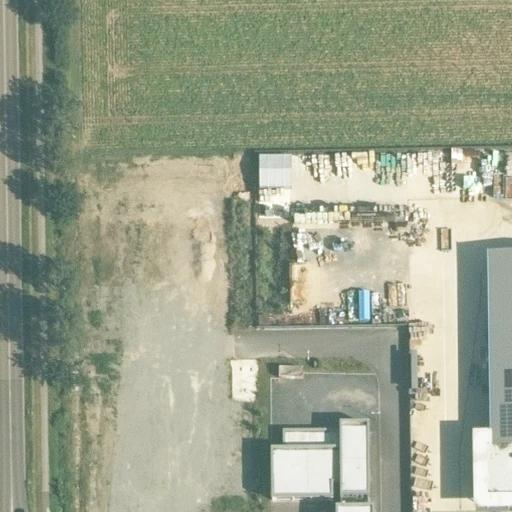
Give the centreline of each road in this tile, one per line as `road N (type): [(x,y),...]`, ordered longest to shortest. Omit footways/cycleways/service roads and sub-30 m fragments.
road 1 (track): [(70,0),(74,511)]
road 2 (primary): [(11,497),(2,0)]
